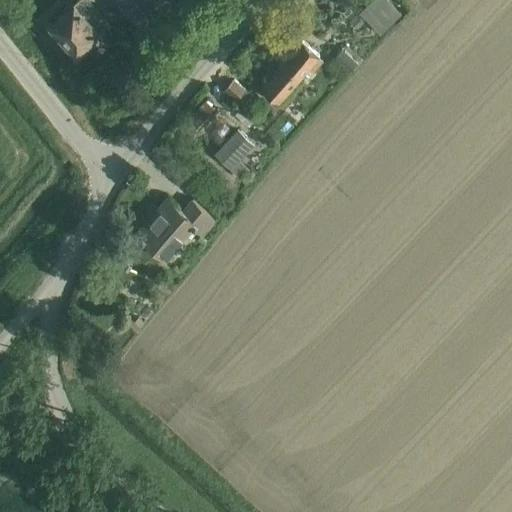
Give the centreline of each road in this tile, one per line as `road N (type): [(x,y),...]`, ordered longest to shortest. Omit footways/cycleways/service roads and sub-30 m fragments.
road 1 (unclassified): [(109,182),(273,0)]
road 2 (unclassified): [(109,182),(0,47)]
road 3 (unclassified): [(151,511),(48,418)]
road 4 (unclassified): [(37,299),(81,240),(109,182)]
